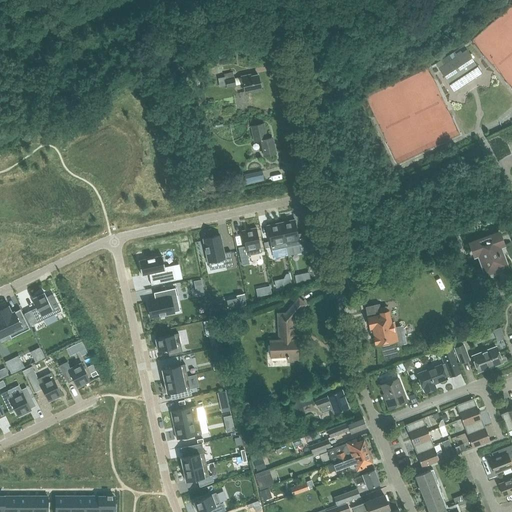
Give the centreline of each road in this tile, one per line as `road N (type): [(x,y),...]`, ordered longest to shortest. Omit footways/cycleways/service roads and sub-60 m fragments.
road 1 (residential): [(176,511),(113,239)]
road 2 (residential): [(113,239),(304,196)]
road 3 (track): [(0,48),(163,0)]
road 4 (residential): [(374,425),(338,286)]
road 5 (residential): [(0,292),(113,239)]
